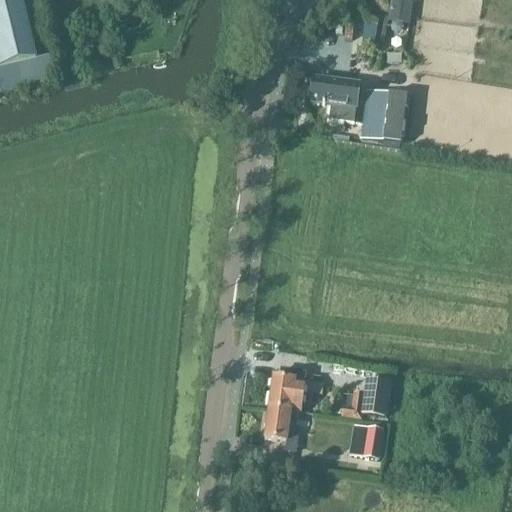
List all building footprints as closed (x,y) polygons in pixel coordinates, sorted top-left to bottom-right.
[(0,0),(0,73),(36,65),(19,0),(0,0)] [(408,27),(411,0),(394,0),(391,1),(388,24),(408,27)] [(114,60),(113,62),(114,68),(116,70),(120,69),(121,67),(120,60),(117,59),(114,60)] [(348,88),(348,87),(313,82),(311,104),(331,107),(329,122),(354,125),(359,89),(348,88)] [(361,142),(385,145),(390,99),(391,96),(367,93),(361,142)] [(407,101),(390,99),(385,145),(399,146),(407,101)] [(273,380),(268,411),(290,414),(300,415),(303,394),(304,384),(305,376),(282,373),(280,381),(273,380)] [(304,384),(303,394),(321,397),(322,387),(304,384)] [(364,397),(361,419),(384,422),(389,387),(365,384),(364,397)] [(268,411),(264,441),(283,444),(282,452),(294,454),(297,436),(287,434),(290,414),(268,411)] [(486,459),(486,417),(452,417),(452,443),(460,443),(460,459),(486,459)] [(367,431),(363,461),(379,463),(383,433),(367,431)]
